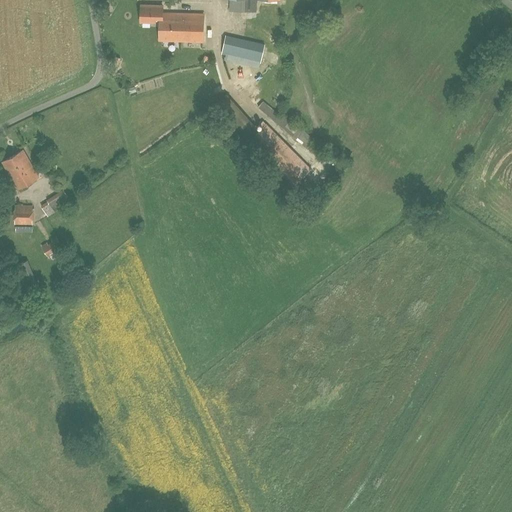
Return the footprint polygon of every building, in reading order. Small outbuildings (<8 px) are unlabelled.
[(257,11),(256,0),(274,0),(280,0),(229,0),(229,10),(257,11)] [(141,21),(160,21),(159,40),(203,41),(204,14),(162,13),(162,5),(141,5),(141,21)] [(260,63),(265,44),(226,35),(221,54),(228,55),(227,60),(259,68),(260,63)] [(212,105),(246,143),(251,138),(296,183),(311,168),(266,123),(263,126),(262,127),(258,123),(255,125),(227,93),(212,105)] [(319,147),(316,153),(338,165),(342,159),(319,147)] [(2,161),(18,188),(38,177),(23,150),(2,161)] [(47,216),(70,200),(64,190),(47,200),(48,201),(41,206),(47,216)] [(32,224),(32,205),(15,204),(15,224),(32,224)] [(48,256),(52,254),(58,250),(63,247),(57,236),(41,245),(48,256)] [(28,259),(13,266),(22,287),(37,281),(28,259)]
